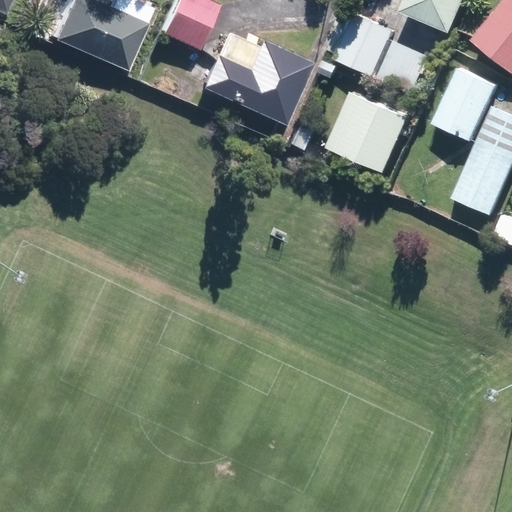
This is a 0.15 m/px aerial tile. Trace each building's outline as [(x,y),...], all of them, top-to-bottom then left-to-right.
[(0,0),(0,10),(7,14),(12,0),(0,0)] [(100,0),(69,0),(54,33),(129,68),(150,23),(100,0)] [(222,4),(214,0),(179,0),(164,30),(200,48),(222,4)] [(460,32),(473,0),(415,0),(410,12),(460,32)] [(511,63),(511,0),(481,39),(511,63)] [(381,74),(401,29),(363,12),(342,57),(381,74)] [(286,124),(314,61),(264,39),(251,68),(218,54),(203,88),(286,124)] [(436,55),(402,40),(386,78),(420,92),(436,55)] [(440,123),(478,139),(502,83),(465,66),(440,123)] [(416,115),(359,91),(335,145),(392,169),(416,115)] [(499,213),(511,182),(511,109),(498,104),(458,196),(499,213)]
